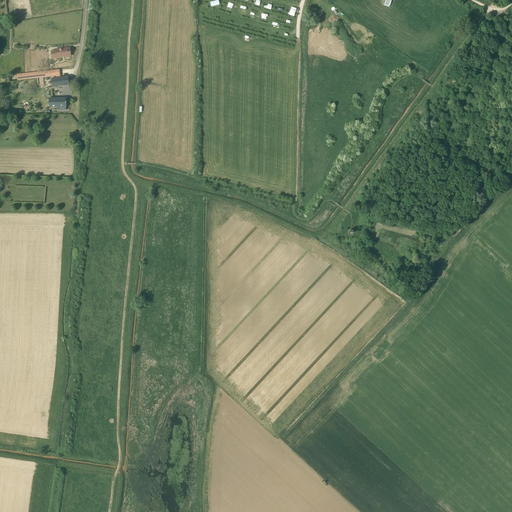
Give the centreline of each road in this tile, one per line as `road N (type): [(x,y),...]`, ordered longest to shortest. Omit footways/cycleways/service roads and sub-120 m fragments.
road 1 (track): [(122,163),(136,193),(120,454),(109,511)]
road 2 (track): [(132,0),(122,163)]
